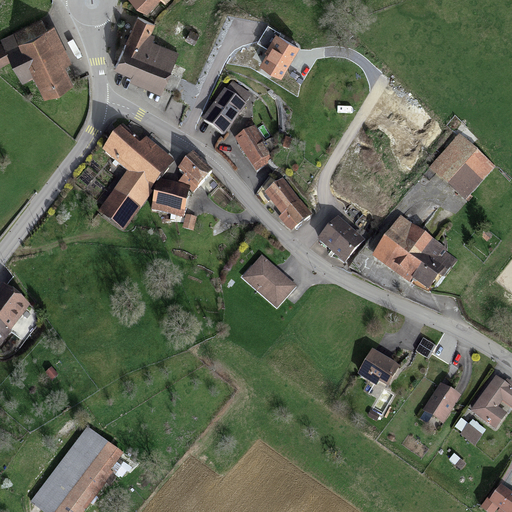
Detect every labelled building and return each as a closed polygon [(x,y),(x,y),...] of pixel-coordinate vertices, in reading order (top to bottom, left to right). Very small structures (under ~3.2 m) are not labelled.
[(137,0),(149,12),(160,0),(161,0),(168,7),(174,0),(137,0)] [(156,24),(137,16),(112,69),(165,94),(185,52),(150,36),(156,24)] [(0,38),(2,43),(0,43),(0,67),(11,62),(21,83),(38,75),(47,95),(76,82),(66,61),(72,59),(56,25),(23,40),(18,30),(0,37),(0,38)] [(297,50),(275,37),(267,50),(270,52),(261,67),(281,78),(297,50)] [(257,95),(234,79),(205,121),(228,137),(257,95)] [(255,127),(235,139),(253,168),(272,156),(255,127)] [(130,129),(112,151),(133,167),(159,187),(179,162),(149,138),(146,142),(130,129)] [(497,168),(460,136),(431,169),(468,201),(497,168)] [(195,154),(181,169),(202,190),(217,175),(195,154)] [(159,187),(133,167),(99,210),(124,230),(159,187)] [(192,185),(167,180),(159,187),(154,210),(186,216),(192,185)] [(282,180),(267,192),(285,214),(281,217),(290,229),(309,213),(282,180)] [(366,242),(341,221),(323,243),(347,263),(366,242)] [(405,221),(380,259),(437,297),(462,260),(405,221)] [(263,256),(243,279),(279,309),(299,285),(263,256)] [(403,367),(373,350),(360,373),(379,385),(382,381),(392,387),(403,367)] [(511,381),(497,373),(474,412),(499,427),(506,415),(497,409),(503,398),(511,403),(511,381)] [(464,396),(443,383),(426,410),(447,423),(464,396)] [(487,430),(473,420),(462,435),(475,445),(487,430)] [(85,511),(127,455),(88,426),(32,503),(44,511),(85,511)] [(511,511),(511,490),(506,486),(492,503),(503,511),(511,511)]
